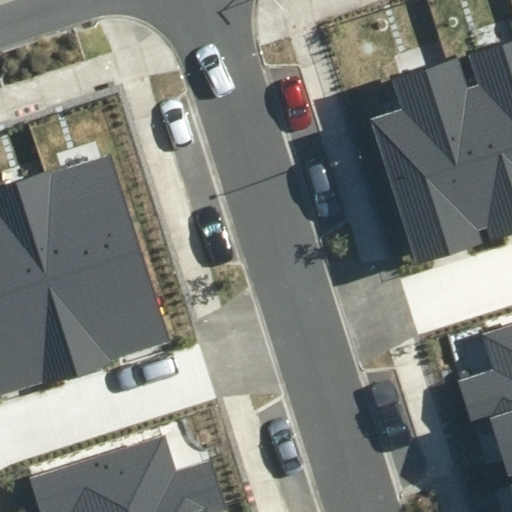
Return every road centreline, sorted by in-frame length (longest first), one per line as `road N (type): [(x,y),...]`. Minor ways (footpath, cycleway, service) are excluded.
road 1 (residential): [(199,0),(303,336)]
road 2 (residential): [(0,435),(303,336)]
road 3 (residential): [(303,336),(511,268)]
road 4 (residential): [(303,336),(357,511)]
